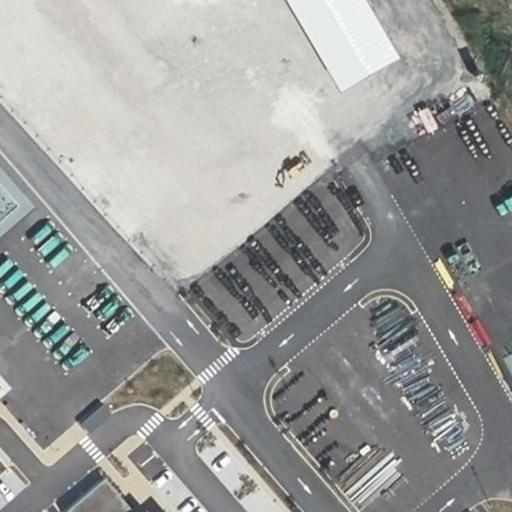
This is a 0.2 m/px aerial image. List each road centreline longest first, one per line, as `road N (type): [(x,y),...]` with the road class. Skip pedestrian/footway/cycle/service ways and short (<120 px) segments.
road 1 (unknown): [(46,385),(367,129),(325,30),(326,0)]
road 2 (unknown): [(0,148),(34,236),(46,385)]
